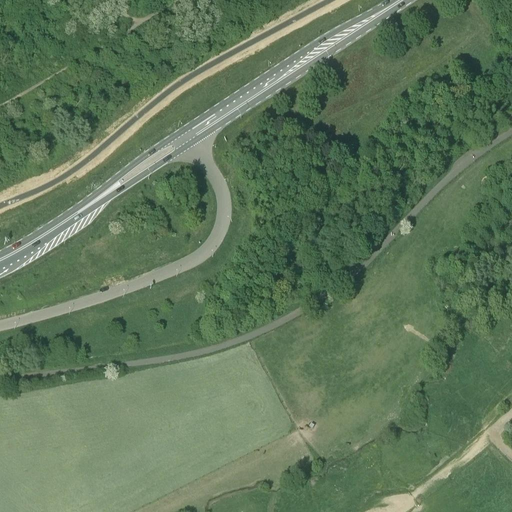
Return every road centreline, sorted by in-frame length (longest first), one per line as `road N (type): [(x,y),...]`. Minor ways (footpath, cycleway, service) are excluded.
road 1 (unclassified): [(0,383),(203,350),(283,321),(339,288),(459,168),(511,130)]
road 2 (unclassified): [(0,325),(119,290),(207,250),(224,202),(185,139)]
road 3 (secondary): [(185,139),(401,0)]
